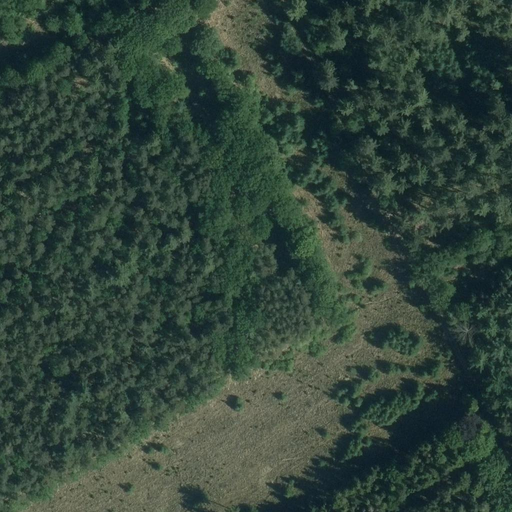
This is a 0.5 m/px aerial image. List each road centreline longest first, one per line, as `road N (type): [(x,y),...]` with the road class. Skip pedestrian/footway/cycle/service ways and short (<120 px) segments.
road 1 (track): [(281,0),(501,443),(389,511)]
road 2 (track): [(0,89),(143,0)]
